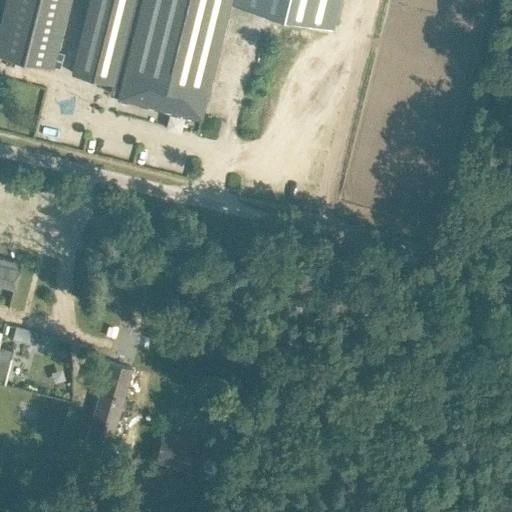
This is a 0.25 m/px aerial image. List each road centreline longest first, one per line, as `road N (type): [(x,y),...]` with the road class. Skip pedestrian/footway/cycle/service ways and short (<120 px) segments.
road 1 (unclassified): [(0,147),(419,258)]
road 2 (track): [(219,155),(264,149),(293,129),(322,97),(371,0)]
road 3 (track): [(419,258),(466,303),(511,393)]
